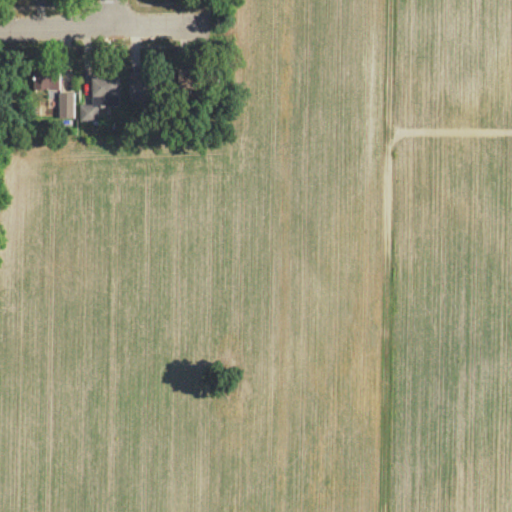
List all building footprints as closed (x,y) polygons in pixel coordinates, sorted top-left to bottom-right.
[(177,67),(178,89),(199,88),(198,66),(177,67)] [(34,89),(59,89),(59,72),(34,71),(34,89)] [(79,104),(80,120),(98,120),(98,106),(120,105),(119,75),(91,76),(92,103),(79,104)] [(130,100),(156,99),(155,77),(129,78),(130,100)] [(59,117),(74,117),(74,91),(58,91),(59,117)]
